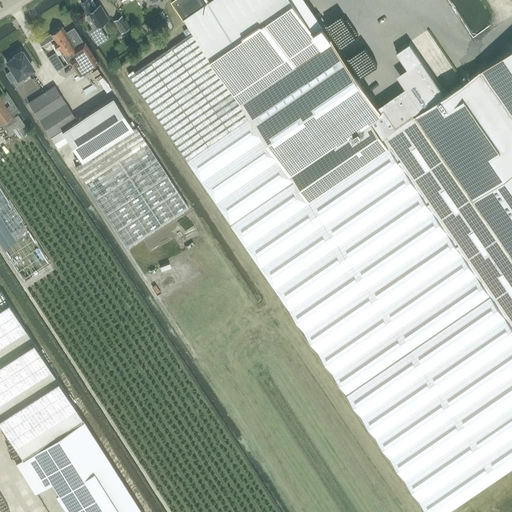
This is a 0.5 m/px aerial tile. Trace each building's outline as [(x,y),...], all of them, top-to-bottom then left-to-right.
[(83,2),(81,3),(89,15),(86,16),(93,27),(88,30),(98,45),(106,40),(102,35),(105,33),(100,25),(109,19),(100,5),(97,7),(92,0),(83,0),(83,2)] [(172,0),(185,18),(186,17),(192,26),(186,31),(189,36),(194,33),(241,103),(333,40),(322,24),(314,30),(293,0),(210,0),(209,0),(172,0)] [(122,16),(114,21),(122,33),(130,28),(122,16)] [(63,27),(52,34),(56,40),(55,41),(63,55),(69,52),(73,58),(70,60),(79,74),(98,62),(85,41),(84,42),(74,27),(66,32),(63,27)] [(426,29),(406,41),(409,47),(404,50),(426,86),(450,72),(426,29)] [(135,70),(130,74),(289,309),(429,511),(447,511),(511,467),(511,326),(390,147),(309,202),(289,173),(241,103),(194,33),(189,36),(136,72),(135,70)] [(333,40),(241,103),(289,173),(370,118),(376,114),(381,110),(333,40)] [(376,114),(370,118),(390,147),(511,325),(511,47),(475,73),(462,81),(462,82),(445,93),(441,88),(433,94),(436,99),(421,109),(419,111),(406,93),(376,114)] [(21,52),(20,50),(15,54),(16,56),(7,61),(18,78),(33,68),(22,51),(21,52)] [(18,85),(29,102),(46,91),(34,71),(24,77),(26,80),(18,85)] [(102,77),(97,81),(105,92),(110,89),(102,77)] [(55,85),(46,91),(29,102),(40,120),(67,103),(55,85)] [(77,119),(51,136),(58,147),(69,140),(83,161),(136,126),(115,95),(77,119)] [(14,117),(0,96),(0,122),(9,136),(15,132),(18,137),(29,130),(18,114),(14,117)] [(77,119),(67,103),(40,120),(51,136),(77,119)] [(370,118),(289,173),(309,202),(390,147),(370,118)] [(83,161),(76,165),(129,246),(189,206),(136,126),(83,161)] [(0,185),(0,244),(28,286),(55,269),(0,185)] [(0,289),(0,362),(33,341),(0,289)] [(142,511),(33,341),(0,362),(0,419),(24,457),(16,462),(35,492),(52,481),(71,511),(142,511)]
